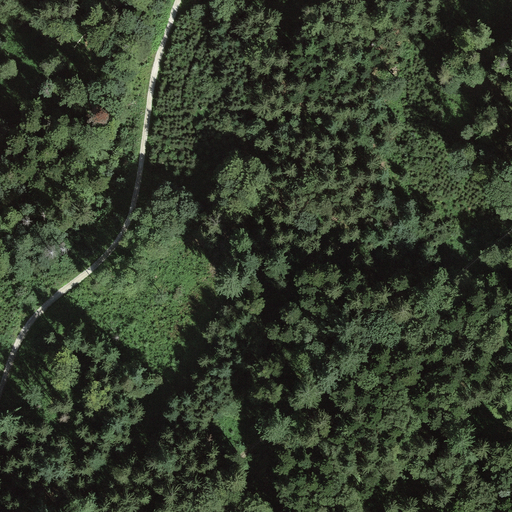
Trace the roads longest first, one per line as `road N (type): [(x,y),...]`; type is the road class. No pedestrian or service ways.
road 1 (track): [(0,390),(31,314),(102,260),(122,232),(141,180),(155,59),(177,0)]
road 2 (track): [(182,511),(511,229)]
